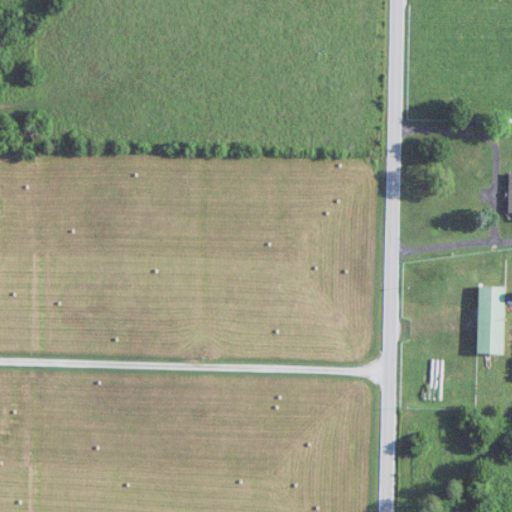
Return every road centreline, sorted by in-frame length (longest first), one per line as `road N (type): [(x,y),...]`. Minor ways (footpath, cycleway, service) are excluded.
road 1 (residential): [(398,0),(387,511)]
road 2 (residential): [(392,371),(0,360)]
